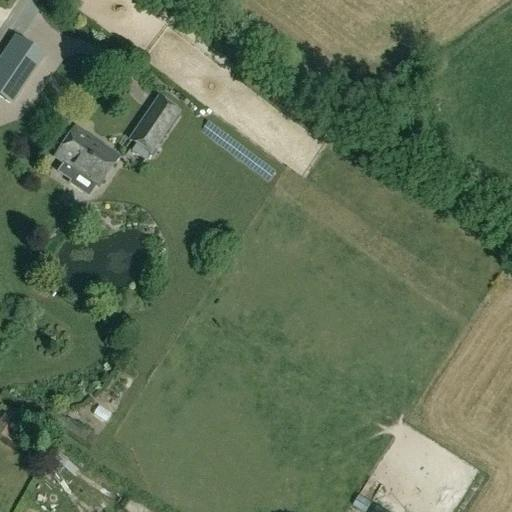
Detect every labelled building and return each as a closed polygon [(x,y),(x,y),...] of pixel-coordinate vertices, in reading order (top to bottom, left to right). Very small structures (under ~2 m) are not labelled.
[(15,38),(0,59),(0,97),(9,104),(41,56),(15,38)] [(132,145),(151,159),(180,118),(161,105),(132,145)] [(220,107),(214,115),(244,139),(250,132),(220,107)] [(77,134),(57,162),(66,168),(59,177),(72,186),(70,188),(89,201),(97,190),(99,191),(119,163),(77,134)] [(93,425),(112,397),(102,390),(83,418),(93,425)] [(7,412),(0,422),(0,437),(14,446),(27,425),(7,412)]
